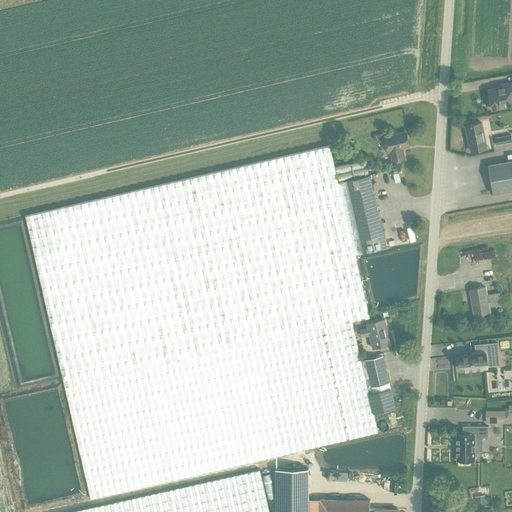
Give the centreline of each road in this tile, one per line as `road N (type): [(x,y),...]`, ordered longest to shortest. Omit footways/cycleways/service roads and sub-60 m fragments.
road 1 (unclassified): [(415,511),(449,0)]
road 2 (track): [(0,195),(442,91)]
